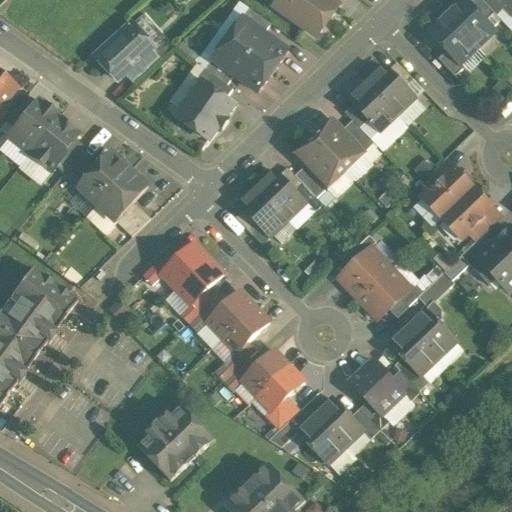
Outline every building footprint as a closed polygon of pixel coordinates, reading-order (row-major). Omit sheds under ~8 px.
[(330,0),(281,0),(275,9),(317,39),(340,7),(330,0)] [(494,16),(479,0),(476,0),(469,7),(486,24),(494,16)] [(505,8),(496,0),(479,0),(494,16),(496,17),(505,8)] [(511,0),(496,0),(505,8),(508,12),(511,8),(511,0)] [(469,7),(464,1),(446,18),(477,49),(494,33),(486,24),(469,7)] [(271,26),(250,11),(243,21),(264,36),(271,26)] [(477,49),(446,18),(429,34),(447,53),(460,66),(461,65),(477,49)] [(264,36),(243,21),(228,42),(274,74),(288,54),(264,36)] [(154,50),(132,27),(97,59),(118,83),(125,76),(152,52),(154,50)] [(274,74),(228,42),(213,63),(235,78),(259,95),(274,74)] [(152,52),(125,76),(135,87),(161,62),(152,52)] [(447,53),(439,61),(455,79),(465,70),(461,65),(460,66),(447,53)] [(235,78),(213,63),(206,72),(228,88),(235,78)] [(414,82),(397,65),(389,73),(406,90),(414,82)] [(385,69),(367,85),(398,117),(415,100),(406,90),(389,73),(385,69)] [(206,72),(204,71),(196,82),(203,87),(204,86),(226,102),(233,92),(228,88),(206,72)] [(0,107),(15,89),(0,77),(0,107)] [(367,85),(350,102),(371,124),(381,134),(398,117),(367,85)] [(226,102),(204,86),(203,87),(193,101),(184,102),(179,110),(180,119),(179,120),(209,142),(219,129),(221,130),(227,122),(225,120),(234,108),(226,102)] [(24,99),(5,123),(14,130),(33,107),(24,99)] [(14,130),(7,139),(29,157),(59,119),(37,102),(33,107),(14,130)] [(371,124),(354,106),(346,115),(353,123),(362,132),(371,124)] [(80,136),(59,119),(29,157),(50,174),(75,143),(80,136)] [(343,133),(334,123),(315,141),(346,173),(364,155),(343,133)] [(362,132),(353,123),(343,133),(364,155),(375,145),(362,132)] [(346,173),(315,141),(296,158),(306,168),(327,191),(346,173)] [(75,143),(55,167),(64,175),(84,150),(75,143)] [(99,171),(81,155),(65,177),(80,191),(99,171)] [(99,171),(80,191),(98,208),(131,172),(113,156),(99,171)] [(327,191),(306,168),(295,178),(317,200),(317,201),(327,191)] [(439,169),(422,186),(430,194),(448,178),(439,169)] [(295,178),(288,170),(279,178),(296,196),(304,188),(295,178)] [(430,194),(423,201),(443,221),(474,191),(455,171),(448,178),(430,194)] [(131,172),(98,208),(116,224),(134,205),(148,188),(131,172)] [(346,173),(327,191),(336,200),(355,182),(346,173)] [(279,178),(275,174),(258,191),(288,222),(305,206),(305,205),(296,196),(279,178)] [(317,200),(304,188),(296,196),(305,205),(305,206),(309,202),(313,205),(317,200)] [(288,222),(258,191),(240,207),(245,212),(261,229),(271,239),(288,222)] [(494,211),(474,191),(443,221),(462,242),(469,235),(486,219),(494,211)] [(134,205),(116,224),(132,239),(151,221),(134,205)] [(261,229),(245,212),(236,220),(253,237),(261,229)] [(486,219),(469,235),(477,243),(494,227),(486,219)] [(511,231),(496,245),(511,261),(511,231)] [(368,238),(342,263),(350,271),(372,251),(373,251),(377,247),(368,238)] [(511,261),(496,245),(478,262),(496,281),(509,294),(511,291),(511,261)] [(178,262),(163,277),(163,278),(177,292),(209,262),(195,246),(178,262)] [(373,251),(372,251),(350,271),(339,282),(359,302),(391,271),(373,251)] [(170,253),(144,278),(153,288),(163,278),(163,277),(178,262),(170,253)] [(462,259),(445,275),(453,284),(470,267),(462,259)] [(209,262),(177,292),(191,306),(192,307),(207,293),(224,277),(209,262)] [(496,281),(478,262),(471,269),(489,288),(496,281)] [(31,270),(0,312),(0,407),(77,304),(31,270)] [(410,290),(391,271),(359,302),(378,322),(389,312),(411,291),(410,290)] [(423,295),(418,300),(428,310),(429,311),(435,305),(455,286),(453,284),(445,275),(444,275),(423,295)] [(411,291),(389,312),(397,320),(418,300),(423,295),(414,286),(410,290),(411,291)] [(207,293),(192,307),(191,306),(180,317),(189,326),(215,301),(207,293)] [(224,310),(209,325),(223,340),(255,309),(240,294),(224,310)] [(215,301),(189,326),(199,336),(209,325),(224,310),(215,301)] [(442,312),(435,305),(429,311),(428,310),(425,313),(438,326),(442,322),(442,312)] [(255,309),(223,340),(237,354),(238,355),(249,345),(270,324),(255,309)] [(438,326),(425,313),(408,330),(438,361),(456,345),(438,326)] [(408,330),(391,346),(404,360),(421,378),(422,377),(438,361),(408,330)] [(237,354),(222,368),(231,378),(250,360),(257,353),(249,345),(238,355),(237,354)] [(259,369),(243,384),(244,384),(258,399),(290,368),(275,353),(259,369)] [(231,378),(224,385),(233,394),(244,384),(243,384),(259,369),(250,360),(231,378)] [(421,378),(404,360),(395,368),(400,373),(420,394),(429,385),(422,377),(421,378)] [(391,381),(373,363),(350,385),(368,404),(381,417),(382,417),(404,396),(404,395),(391,381)] [(290,368),(258,399),(272,413),(273,414),(288,399),(304,383),(290,368)] [(420,394),(400,373),(391,381),(404,395),(404,396),(411,404),(421,395),(420,394)] [(288,399),(273,414),(272,413),(265,419),(279,434),(289,424),(301,413),(288,399)] [(351,420),(333,402),(316,418),(346,450),(363,434),(363,433),(351,420)] [(381,417),(368,404),(360,412),(380,434),(390,425),(382,417),(381,417)] [(183,410),(164,428),(160,423),(154,429),(158,433),(140,451),(171,484),(215,443),(183,410)] [(380,434),(360,412),(351,420),(363,433),(363,434),(371,443),(380,434)] [(299,434),(298,435),(329,467),(329,466),(346,450),(316,418),(299,434)] [(299,434),(289,424),(279,434),(269,443),(282,451),(298,435),(299,434)] [(346,450),(329,466),(340,478),(357,462),(346,450)] [(270,467),(227,509),(230,511),(298,511),(306,505),(270,467)]
